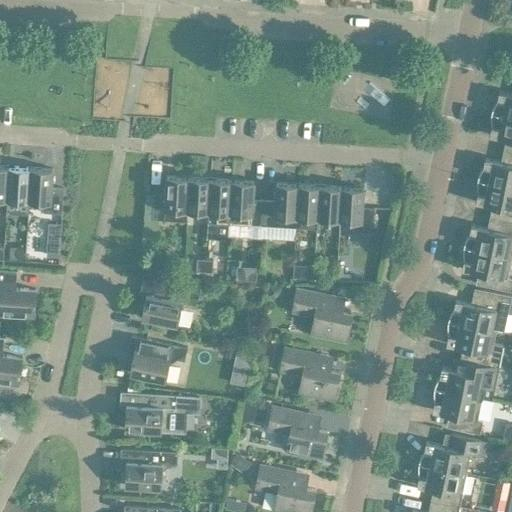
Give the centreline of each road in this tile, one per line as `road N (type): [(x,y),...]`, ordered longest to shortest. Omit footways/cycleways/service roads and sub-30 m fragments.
road 1 (residential): [(475,30),(0,4)]
road 2 (residential): [(446,169),(0,139)]
road 3 (residential): [(350,511),(389,299),(428,251),(446,169)]
road 4 (residential): [(42,415),(71,278),(112,285),(84,430)]
road 5 (residential): [(446,169),(475,30)]
